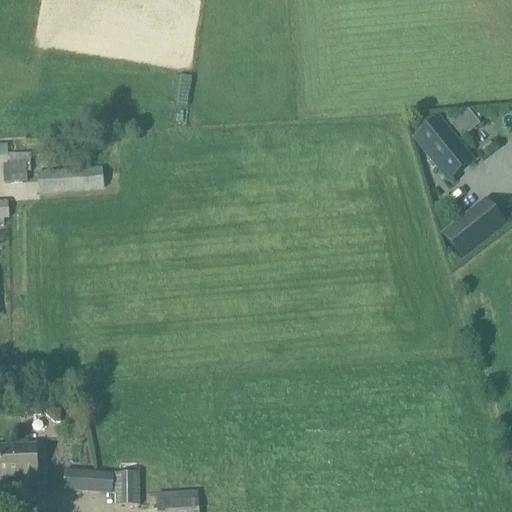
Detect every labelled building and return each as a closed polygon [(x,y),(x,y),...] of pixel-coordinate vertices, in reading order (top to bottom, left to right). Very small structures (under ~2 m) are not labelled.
[(476,163),(439,118),(412,141),(449,185),(476,163)] [(26,165),(11,165),(4,165),(5,185),(27,184),(26,165)] [(37,174),(39,197),(104,191),(102,169),(37,174)] [(191,178),(136,180),(137,197),(192,195),(191,178)] [(38,213),(105,207),(103,195),(37,201),(38,213)] [(462,263),(507,227),(485,200),(440,236),(462,263)] [(7,202),(0,202),(0,220),(8,220),(7,202)] [(61,411),(46,412),(46,418),(54,425),(61,425),(61,411)] [(0,479),(21,479),(22,486),(38,485),(36,447),(0,448),(0,479)] [(65,471),(63,493),(76,494),(77,472),(65,471)] [(114,475),(83,473),(82,494),(112,496),(114,475)] [(115,476),(115,477),(115,500),(115,509),(141,508),(140,476),(115,476)] [(199,511),(198,493),(157,495),(157,511),(199,511)]
